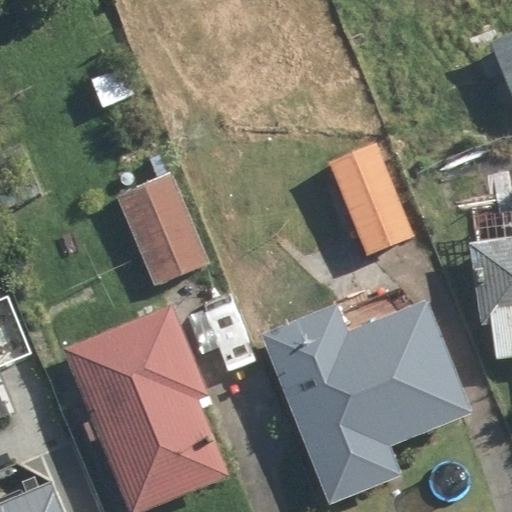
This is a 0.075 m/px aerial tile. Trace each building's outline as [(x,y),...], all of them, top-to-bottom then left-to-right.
[(511,21),(476,36),(511,120),(511,21)] [(380,146),(319,175),(360,263),(421,235),(380,146)] [(164,181),(113,207),(157,290),(207,264),(164,181)] [(511,244),(462,252),(473,334),(482,332),(487,368),(511,364),(511,244)] [(222,295),(193,308),(224,377),(253,364),(222,295)] [(327,314),(252,345),(321,511),(324,511),(394,483),(383,457),(463,424),(415,309),(338,341),(327,314)] [(163,317),(57,359),(118,511),(159,511),(220,488),(189,410),(198,406),(163,317)] [(0,374),(0,423),(18,416),(0,374)] [(60,511),(51,490),(0,510),(0,511),(60,511)]
